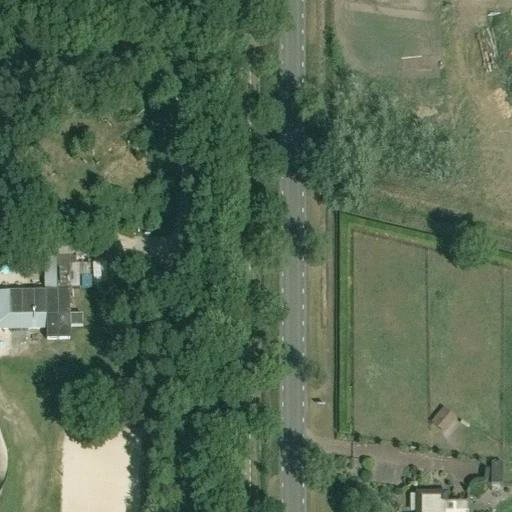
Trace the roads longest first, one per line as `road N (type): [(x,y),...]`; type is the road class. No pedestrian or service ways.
road 1 (secondary): [(291,511),(293,0)]
road 2 (track): [(181,511),(176,244),(123,246)]
road 3 (track): [(173,61),(176,244)]
road 4 (track): [(173,61),(75,69),(0,91)]
